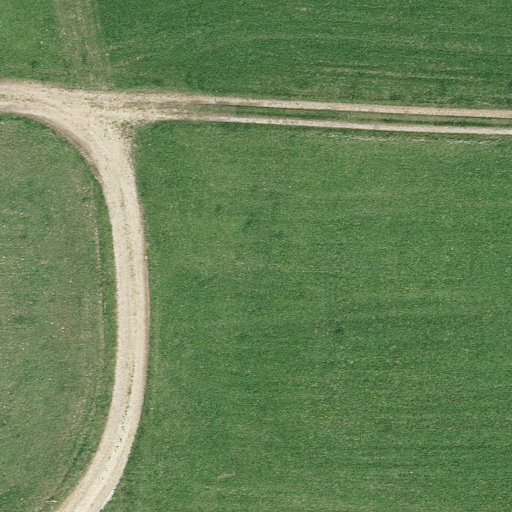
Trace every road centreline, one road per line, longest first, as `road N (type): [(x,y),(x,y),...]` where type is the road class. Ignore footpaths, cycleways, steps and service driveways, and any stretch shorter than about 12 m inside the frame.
road 1 (track): [(73,511),(103,471),(123,406),(121,240),(98,100)]
road 2 (track): [(98,100),(511,121)]
